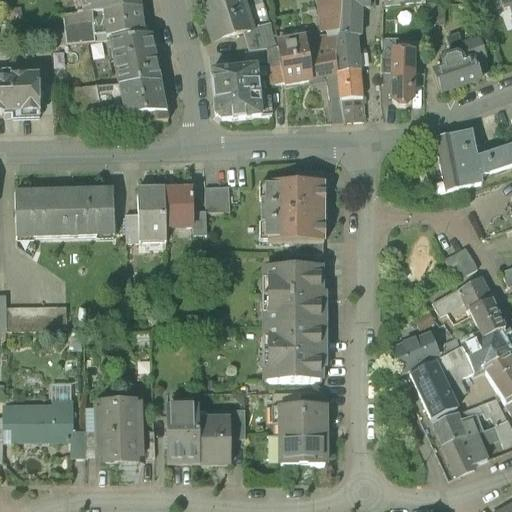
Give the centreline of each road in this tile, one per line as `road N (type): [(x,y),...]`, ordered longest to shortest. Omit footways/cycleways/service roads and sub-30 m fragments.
road 1 (residential): [(367,501),(70,501),(36,511)]
road 2 (residential): [(365,209),(367,501)]
road 3 (residential): [(201,148),(0,152)]
road 4 (residential): [(365,209),(456,222),(509,308)]
road 5 (residential): [(364,140),(201,148)]
road 6 (residential): [(364,140),(405,133),(511,85)]
road 7 (residential): [(201,148),(174,0)]
